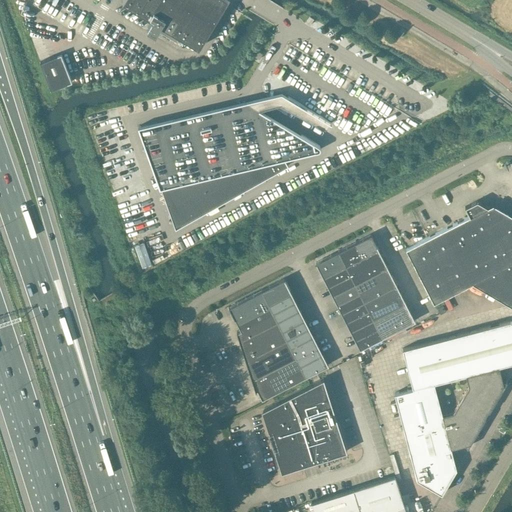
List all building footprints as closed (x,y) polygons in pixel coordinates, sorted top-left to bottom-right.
[(122,0),(122,1),(152,19),(147,27),(156,32),(157,30),(181,44),(184,39),(185,38),(199,46),(226,0),(122,0)] [(40,61),(51,89),(72,81),(61,53),(40,61)] [(285,158),(318,150),(319,150),(319,149),(320,149),(320,148),(320,147),(320,146),(319,145),(301,134),(300,134),(292,136),(291,130),(290,128),(288,128),(281,130),(279,123),(279,121),(277,121),(270,123),(268,115),(267,114),(259,109),(259,108),(246,101),(138,126),(160,188),(161,187),(175,227),(288,164),(285,158)] [(469,215),(419,241),(406,248),(434,302),(464,287),(472,282),(511,262),(511,214),(508,212),(503,215),(477,200),(465,206),(469,215)] [(374,239),(371,233),(370,234),(363,238),(363,237),(362,238),(355,242),(355,241),(355,242),(362,256),(378,248),(374,239)] [(346,264),(362,256),(355,242),(354,242),(347,246),(347,245),(346,246),(339,250),(346,264)] [(351,273),(355,282),(387,266),(387,265),(387,266),(382,257),(383,257),(383,256),(382,257),(378,248),(379,248),(378,248),(362,256),(346,264),(351,273)] [(322,258),(316,262),(317,263),(323,276),(346,264),(339,250),(338,250),(331,254),(330,254),(323,258),(322,258)] [(511,305),(511,262),(472,282),(511,305)] [(346,264),(323,276),(324,276),(328,284),(328,285),(351,273),(346,264)] [(355,282),(360,291),(364,300),(396,284),(396,283),(396,284),(391,275),(392,275),(392,274),(391,275),(387,266),(388,266),(387,266),(355,282)] [(355,282),(351,273),(328,285),(329,285),(333,293),(332,294),(355,282)] [(284,278),(278,281),(262,289),(269,304),(292,292),(285,279),(284,278)] [(355,282),(332,294),(333,294),(337,302),(337,303),(360,291),(355,282)] [(373,318),(406,301),(405,301),(400,293),(401,293),(401,292),(400,293),(396,284),(397,284),(396,284),(364,300),(369,309),(373,318)] [(229,306),(232,312),(237,320),(269,304),(262,289),(229,306)] [(360,291),(337,303),(338,303),(342,311),(341,311),(341,312),(364,300),(360,291)] [(269,304),(274,313),(296,301),(295,301),(291,293),(292,293),(292,292),(269,304)] [(364,300),(341,312),(342,312),(346,320),(346,321),(369,309),(364,300)] [(274,313),(278,322),(301,310),(300,310),(296,302),(296,301),(274,313)] [(373,318),(378,327),(382,336),(414,320),(415,319),(414,319),(409,311),(410,311),(410,310),(409,310),(405,302),(406,302),(406,301),(373,318)] [(238,330),(237,330),(240,341),(278,322),(274,313),(269,304),(237,320),(237,321),(237,320),(242,329),(238,331),(238,330)] [(373,318),(369,309),(346,321),(347,321),(351,329),(350,329),(350,330),(373,318)] [(278,322),(283,331),(305,319),(300,311),(301,310),(278,322)] [(378,327),(373,318),(350,330),(351,330),(351,329),(356,338),(355,338),(378,327)] [(283,331),(287,340),(310,328),(309,328),(305,320),(306,319),(305,319),(283,331)] [(511,321),(510,320),(403,348),(413,387),(394,392),(417,478),(442,493),(456,468),(457,468),(451,447),(469,442),(470,442),(468,444),(467,446),(468,446),(485,416),(488,409),(489,410),(507,380),(506,379),(505,381),(504,384),(504,383),(499,365),(511,361),(511,321)] [(244,351),(246,350),(249,359),(287,340),(283,331),(278,322),(240,341),(243,352),(244,351)] [(378,327),(355,338),(355,339),(356,338),(360,347),(359,347),(360,348),(361,347),(382,336),(378,327)] [(287,340),(292,348),(314,337),(314,336),(314,337),(309,328),(310,328),(287,340)] [(292,348),(296,357),(319,346),(319,345),(318,346),(314,337),(315,337),(314,337),(292,348)] [(249,360),(249,359),(253,368),(250,369),(249,369),(252,380),(296,357),(292,348),(287,340),(249,359),(249,360)] [(323,355),(318,346),(319,346),(296,357),(306,376),(328,364),(327,364),(328,364),(328,363),(327,364),(323,355),(324,355),(323,354),(323,355)] [(256,390),(257,390),(256,389),(258,389),(262,397),(262,398),(263,397),(263,398),(306,376),(296,357),(252,380),(256,390)] [(323,377),(264,408),(265,408),(283,466),(301,461),(302,464),(301,464),(301,465),(347,450),(323,377)] [(406,511),(395,475),(353,488),(336,494),(339,505),(356,500),(359,507),(360,511),(406,511)]
